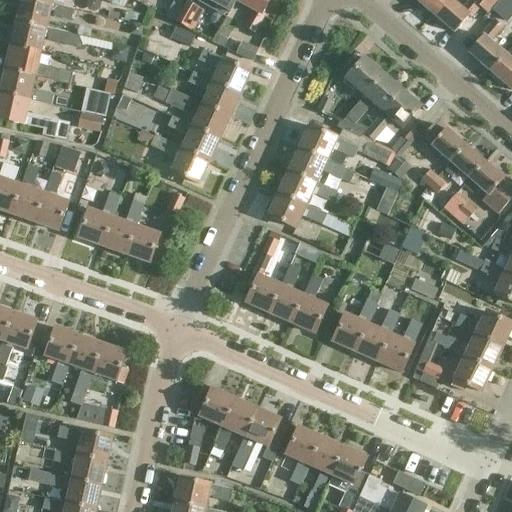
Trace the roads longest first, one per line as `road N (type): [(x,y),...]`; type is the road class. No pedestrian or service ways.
road 1 (residential): [(175,330),(329,0)]
road 2 (residential): [(484,466),(175,330)]
road 3 (residential): [(511,129),(356,0)]
road 4 (residential): [(175,330),(0,265)]
road 5 (residential): [(134,511),(175,330)]
